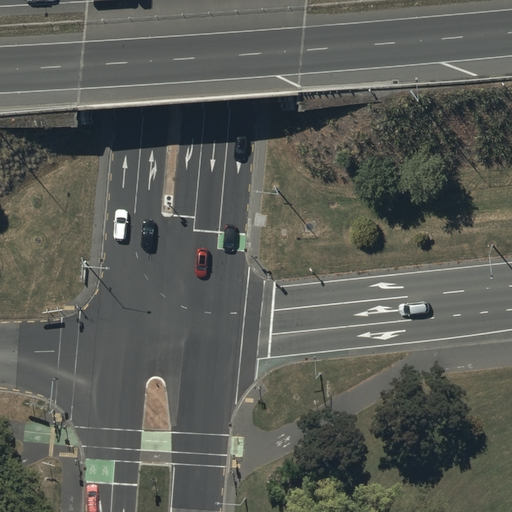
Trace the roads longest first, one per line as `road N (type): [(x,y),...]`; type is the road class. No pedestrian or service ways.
road 1 (motorway): [(511,30),(301,53),(0,71)]
road 2 (primary): [(121,337),(154,0)]
road 3 (primary): [(245,0),(209,333)]
road 4 (trunk): [(511,302),(209,333)]
road 5 (secondary): [(209,333),(191,511)]
road 6 (secondary): [(110,511),(121,337)]
road 7 (motorway): [(121,337),(0,346)]
